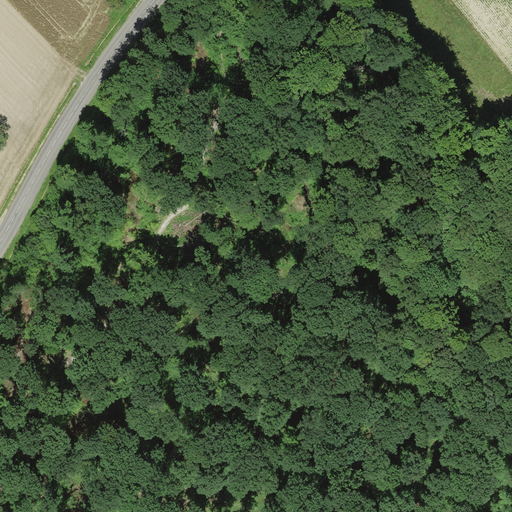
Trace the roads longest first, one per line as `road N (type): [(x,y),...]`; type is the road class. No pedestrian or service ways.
road 1 (track): [(215,0),(382,339),(511,415)]
road 2 (tertiary): [(154,0),(94,71),(0,236)]
